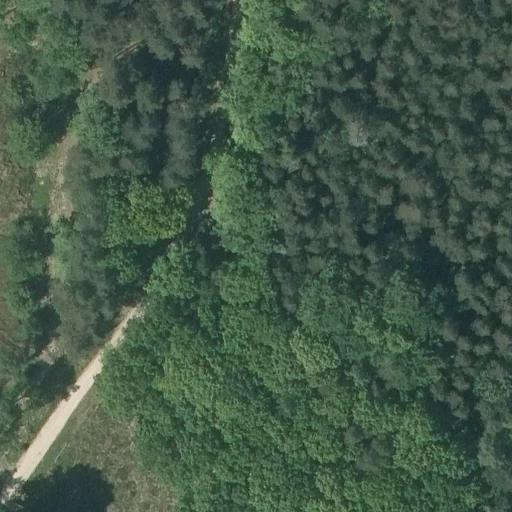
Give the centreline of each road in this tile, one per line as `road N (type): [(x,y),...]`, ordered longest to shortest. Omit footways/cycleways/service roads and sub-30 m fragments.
road 1 (track): [(0,503),(197,210)]
road 2 (track): [(197,210),(228,0)]
